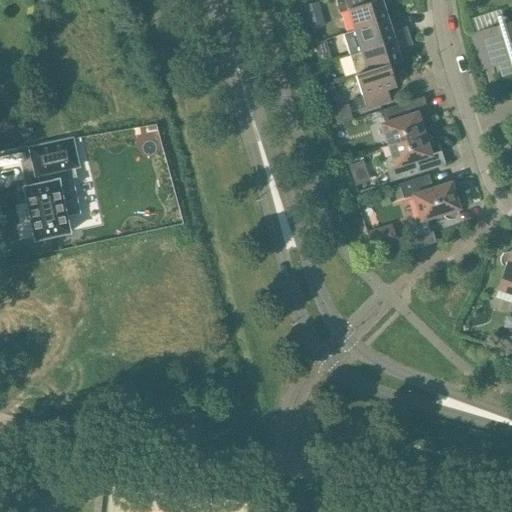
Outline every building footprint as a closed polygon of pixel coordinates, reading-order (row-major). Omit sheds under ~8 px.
[(355,31),(389,20),(382,0),(376,0),(373,1),(373,0),(336,0),(340,13),(348,10),(355,31)] [(324,26),(321,4),(308,5),(311,27),(324,26)] [(504,16),(502,16),(500,16),(498,17),(497,18),(496,19),(495,20),(495,22),(495,24),(496,27),(472,35),(477,50),(487,47),(492,63),(498,61),(503,77),(511,73),(511,22),(510,23),(509,20),(508,18),(506,17),(504,16)] [(355,31),(362,52),(409,37),(406,28),(393,33),(389,20),(355,31)] [(362,52),(350,55),(356,76),(390,66),(391,67),(403,63),(399,51),(412,46),(409,37),(362,52)] [(390,66),(356,76),(363,95),(354,98),(358,112),(392,103),(388,90),(397,87),(391,67),(390,66)] [(382,124),(388,145),(428,134),(422,113),(429,112),(425,98),(381,110),(384,123),(382,124)] [(353,120),(348,105),(333,109),(337,125),(353,120)] [(428,134),(388,145),(392,157),(390,157),(388,158),(387,159),(386,160),(385,162),(385,164),(385,167),(385,168),(389,182),(444,166),(440,152),(433,154),(428,134)] [(26,186),(24,187),(24,189),(35,238),(35,240),(37,240),(37,239),(68,233),(70,233),(70,231),(69,231),(66,216),(79,213),(72,178),(75,178),(73,168),(78,167),(72,139),(29,148),(35,177),(39,176),(40,184),(26,187),(26,186)] [(429,190),(425,176),(400,184),(404,198),(414,195),(422,221),(443,214),(444,216),(445,217),(446,218),(447,219),(449,219),(450,219),(452,219),(454,219),(456,218),(457,216),(458,215),(459,214),(459,213),(459,211),(459,210),(461,209),(452,183),(429,190)] [(436,242),(433,231),(409,239),(412,250),(436,242)] [(382,235),(370,238),(374,250),(385,246),(382,235)] [(511,252),(509,252),(507,252),(504,253),(503,254),(502,255),(501,257),(500,259),(500,261),(501,262),(501,264),(503,265),(507,268),(500,289),(511,293),(511,252)] [(65,263),(24,269),(35,334),(75,328),(65,263)]
